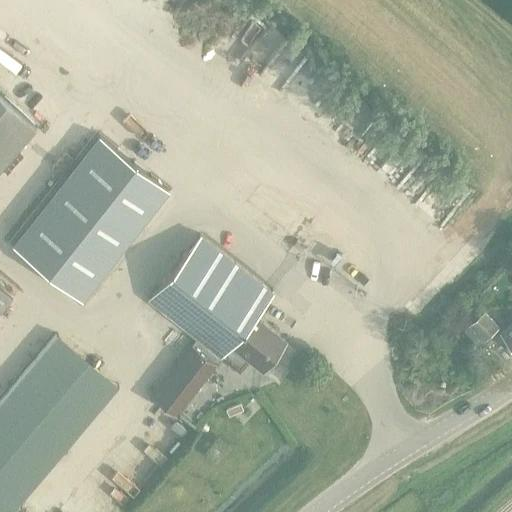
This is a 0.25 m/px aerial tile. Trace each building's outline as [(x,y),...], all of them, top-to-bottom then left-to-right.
[(0,169),(36,128),(0,96),(0,169)] [(99,133),(11,244),(81,299),(169,188),(99,133)] [(200,233),(148,299),(197,338),(192,344),(216,363),(221,356),(240,371),(249,359),(262,369),(285,339),(254,314),(272,291),(200,233)] [(0,309),(12,295),(19,288),(0,272),(0,309)] [(468,320),(485,339),(502,325),(485,306),(468,320)] [(511,322),(502,331),(511,341),(511,322)] [(0,511),(10,511),(118,384),(57,333),(0,400),(0,511)] [(216,363),(192,344),(152,396),(175,414),(216,363)]
